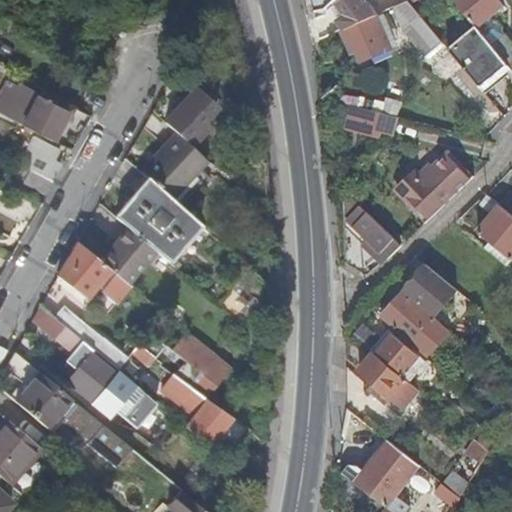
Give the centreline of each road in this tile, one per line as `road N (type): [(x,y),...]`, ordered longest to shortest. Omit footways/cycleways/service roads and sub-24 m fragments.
road 1 (secondary): [(274,0),(304,151),(312,343)]
road 2 (residential): [(312,343),(511,150)]
road 3 (residential): [(137,92),(0,332)]
road 4 (secondary): [(312,343),(298,511)]
